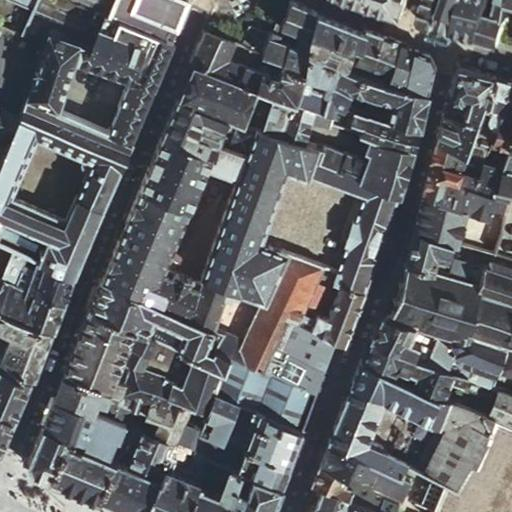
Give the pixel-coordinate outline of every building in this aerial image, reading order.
[(107,129),(131,139),(148,100),(173,39),(78,0),(37,0),(34,8),(23,34),(0,23),(0,91),(21,99),(24,94),(59,109),(78,62),(125,80),(107,129)] [(14,0),(34,8),(37,0),(14,0)] [(310,29),(317,10),(318,8),(304,3),(296,0),(290,0),(281,22),(297,28),(292,42),(277,36),(269,33),(261,52),(281,61),(303,70),(310,29)] [(367,0),(387,7),(405,14),(409,0),(367,0)] [(431,23),(437,25),(445,0),(426,0),(422,16),(421,20),(431,23)] [(455,33),(457,29),(464,0),(445,0),(437,25),(437,26),(447,30),(455,33)] [(464,0),(457,29),(469,33),(479,35),(486,8),(487,0),(464,0)] [(486,8),(479,35),(483,36),(499,40),(501,41),(511,2),(511,0),(493,0),(490,10),(486,8)] [(327,14),(317,10),(310,29),(303,70),(296,98),(302,100),(320,106),(321,102),(333,75),(339,60),(345,63),(354,40),(358,42),(363,28),(358,26),(327,14)] [(239,43),(261,52),(269,33),(246,25),(239,43)] [(364,26),(363,28),(358,42),(354,40),(345,63),(368,71),(382,32),(377,30),(364,26)] [(257,84),(275,90),(296,98),(303,70),(281,61),(276,74),(227,56),(233,41),(203,29),(198,41),(190,61),(193,63),(257,84)] [(392,36),(382,32),(368,71),(385,77),(399,38),(392,36)] [(399,38),(385,77),(401,82),(414,46),(409,44),(409,42),(407,41),(399,38)] [(281,61),(261,52),(239,43),(233,41),(227,56),(276,74),(281,61)] [(401,82),(427,91),(434,62),(429,51),(425,50),(414,46),(401,82)] [(368,71),(345,63),(339,60),(333,75),(351,85),(376,94),(380,82),(395,88),(391,99),(390,104),(387,103),(385,111),(369,105),(367,110),(419,125),(425,103),(427,91),(401,82),(385,77),(368,71)] [(243,118),(248,106),(257,84),(193,63),(190,72),(185,83),(179,96),(227,113),(243,118)] [(467,109),(480,113),(492,72),(478,69),(458,64),(450,91),(470,97),(467,109)] [(470,148),(468,156),(476,158),(480,146),(492,149),(495,140),(511,79),(511,77),(503,75),(492,72),(480,113),(470,148)] [(333,75),(321,102),(334,108),(338,99),(345,101),(351,85),(333,75)] [(511,145),(511,143),(511,79),(495,140),(511,145)] [(380,82),(376,94),(391,99),(395,88),(380,82)] [(267,119),(267,113),(275,90),(257,84),(248,106),(243,118),(256,123),(265,126),(267,119)] [(284,132),(288,119),(296,98),(275,90),(267,113),(267,119),(265,126),(284,132)] [(0,132),(10,137),(25,101),(21,99),(0,91),(0,132)] [(470,97),(450,91),(447,103),(467,109),(470,97)] [(0,162),(0,242),(15,249),(28,255),(39,260),(75,275),(122,161),(131,139),(107,129),(59,109),(24,94),(21,99),(25,101),(10,137),(0,162)] [(164,134),(212,152),(218,138),(227,113),(179,96),(173,111),(164,134)] [(296,98),(288,119),(284,132),(302,138),(310,116),(298,110),(302,100),(296,98)] [(320,106),(302,100),(298,110),(310,116),(329,122),(334,108),(321,102),(320,106)] [(467,109),(447,103),(445,111),(464,117),(467,109)] [(368,133),(414,147),(418,130),(419,125),(367,110),(353,105),(349,115),(362,119),(358,130),(368,133)] [(444,114),(436,138),(470,148),(480,113),(467,109),(464,117),(445,111),(444,114)] [(243,118),(227,113),(218,138),(247,149),(256,123),(243,118)] [(388,226),(400,192),(357,175),(359,169),(344,163),(342,168),(335,165),(336,163),(319,157),(323,145),(302,138),(284,132),(265,126),(256,123),(247,149),(238,174),(202,280),(190,315),(213,325),(228,290),(240,296),(244,289),(262,297),(287,248),(261,238),(287,165),(365,194),(355,220),(354,219),(346,241),(348,242),(339,267),(334,279),(340,282),(365,291),(377,259),(375,258),(374,253),(381,235),(384,227),(387,226),(388,226)] [(357,175),(400,192),(411,156),(414,147),(368,133),(364,146),(366,147),(363,155),(360,154),(325,141),(323,145),(319,157),(336,163),(335,165),(342,168),(344,163),(359,169),(357,175)] [(138,196),(103,279),(190,315),(202,280),(167,267),(208,162),(212,152),(164,134),(138,196)] [(208,162),(238,174),(247,149),(218,138),(212,152),(208,162)] [(433,155),(429,170),(461,179),(468,156),(470,148),(436,138),(433,155)] [(511,191),(511,143),(511,145),(508,155),(504,166),(495,190),(511,194),(511,191)] [(489,162),(504,166),(508,155),(492,151),(489,162)] [(427,180),(424,192),(465,204),(470,184),(495,190),(504,166),(489,162),(476,158),(468,156),(461,179),(429,170),(427,180)] [(465,204),(469,204),(488,209),(491,200),(508,205),(511,194),(495,190),(470,184),(465,204)] [(414,227),(453,238),(459,239),(469,204),(465,204),(424,192),(419,211),(414,227)] [(448,254),(453,238),(414,227),(411,241),(406,259),(481,283),(487,265),(448,254)] [(228,352),(261,367),(272,344),(284,317),(298,323),(306,305),(313,308),(321,290),(314,287),(320,272),(325,262),(287,248),(262,297),(261,298),(242,337),(224,329),(216,347),(228,352)] [(23,265),(28,255),(15,249),(10,258),(23,265)] [(10,258),(2,275),(0,278),(14,284),(6,306),(0,303),(0,361),(29,374),(33,375),(45,347),(53,328),(23,316),(33,292),(40,272),(35,270),(23,265),(10,258)] [(489,266),(487,265),(481,283),(406,259),(405,262),(407,262),(402,278),(399,278),(394,289),(383,313),(420,324),(420,326),(455,337),(453,340),(460,347),(457,353),(463,355),(461,359),(464,364),(498,377),(501,371),(511,375),(511,267),(491,261),(489,266)] [(40,272),(70,286),(75,275),(39,260),(35,270),(40,272)] [(334,279),(339,267),(325,262),(320,272),(334,279)] [(69,289),(70,286),(40,272),(33,292),(62,305),(69,289)] [(0,303),(6,306),(14,284),(0,278),(2,275),(0,274),(0,303)] [(223,365),(228,352),(216,347),(224,329),(213,325),(190,315),(103,279),(101,278),(97,288),(88,308),(146,334),(155,316),(184,329),(176,347),(191,353),(223,365)] [(310,328),(335,339),(345,342),(357,311),(365,291),(340,282),(327,315),(318,311),(310,328)] [(23,316),(53,328),(59,313),(62,305),(33,292),(23,316)] [(310,328),(318,311),(313,308),(306,305),(298,323),(310,328)] [(146,334),(88,308),(84,319),(77,336),(125,357),(130,344),(136,346),(140,348),(146,334)] [(371,336),(375,338),(417,354),(422,341),(436,346),(431,359),(496,383),(498,377),(464,364),(461,359),(463,355),(457,353),(460,347),(453,340),(455,337),(420,326),(420,324),(383,313),(378,323),(371,336)] [(332,347),(335,339),(310,328),(298,323),(284,317),(272,344),(291,354),(325,369),(332,347)] [(156,338),(146,334),(140,348),(134,362),(143,366),(156,338)] [(64,369),(120,391),(127,378),(117,374),(125,357),(77,336),(72,348),(64,369)] [(191,353),(176,347),(156,338),(143,366),(172,377),(180,381),(191,353)] [(499,415),(511,420),(511,388),(496,383),(431,359),(417,354),(375,338),(372,343),(366,360),(395,374),(399,365),(418,374),(414,382),(437,392),(445,394),(451,377),(497,396),(492,412),(499,415)] [(422,341),(417,354),(431,359),(436,346),(422,341)] [(284,377),(316,389),(322,376),(325,369),(291,354),(272,344),(261,367),(284,377)] [(134,362),(140,348),(136,346),(130,359),(133,365),(134,362)] [(257,408),(303,425),(311,404),(316,389),(284,377),(261,367),(228,352),(223,365),(213,392),(236,401),(257,408)] [(192,400),(201,404),(206,406),(213,392),(223,365),(191,353),(180,381),(172,377),(166,391),(192,400)] [(472,459),(499,415),(492,412),(453,396),(445,394),(437,392),(414,382),(395,374),(366,360),(362,359),(356,374),(334,428),(330,438),(386,464),(401,472),(407,459),(381,448),(383,442),(367,434),(384,395),(441,417),(418,464),(458,482),(472,459)] [(0,443),(14,411),(15,407),(29,374),(0,361),(0,443)] [(118,397),(146,409),(153,394),(163,399),(166,391),(172,377),(143,366),(134,362),(133,365),(127,378),(120,391),(118,397)] [(57,386),(54,392),(92,406),(93,404),(116,407),(127,412),(142,418),(146,409),(118,397),(120,391),(64,369),(62,373),(57,386)] [(511,388),(511,375),(501,371),(498,377),(496,383),(511,388)] [(153,429),(167,435),(175,438),(183,421),(187,411),(192,400),(166,391),(163,399),(153,394),(146,409),(158,414),(153,429)] [(92,406),(54,392),(50,404),(43,421),(66,430),(64,436),(79,442),(80,439),(113,453),(122,431),(127,420),(124,419),(113,414),(92,406)] [(216,419),(210,432),(221,437),(233,410),(236,401),(213,392),(206,406),(204,414),(216,419)] [(192,400),(187,411),(197,415),(201,404),(192,400)] [(255,414),(257,408),(236,401),(233,410),(243,414),(250,411),(255,414)] [(242,445),(289,463),(295,446),(303,425),(257,408),(255,414),(242,445)] [(495,487),(511,494),(511,420),(499,415),(472,459),(501,472),(495,487)] [(112,456),(98,493),(118,502),(143,511),(167,451),(162,449),(167,435),(153,429),(141,424),(127,420),(122,431),(129,434),(137,437),(134,445),(126,441),(120,456),(113,453),(112,456)] [(66,430),(43,421),(36,437),(29,455),(32,465),(38,468),(49,472),(64,436),(66,430)] [(208,452),(227,460),(240,466),(281,482),(284,475),(289,463),(242,445),(221,437),(210,432),(183,421),(175,438),(208,452)] [(129,434),(126,441),(134,445),(137,437),(129,434)] [(167,451),(143,511),(142,511),(183,511),(198,478),(199,474),(193,472),(194,471),(195,470),(195,469),(194,468),(192,467),(191,467),(193,460),(203,464),(208,452),(175,438),(167,435),(162,449),(167,451)] [(64,436),(49,472),(76,483),(98,493),(112,456),(113,453),(80,439),(79,442),(64,436)] [(386,464),(330,438),(326,446),(320,462),(348,473),(352,464),(379,475),(375,484),(404,496),(412,479),(401,472),(386,464)] [(199,474),(198,478),(215,486),(227,460),(208,452),(203,464),(199,474)] [(511,511),(511,494),(495,487),(501,472),(472,459),(458,482),(441,511),(511,511)] [(198,478),(183,511),(222,511),(240,466),(227,460),(215,486),(198,478)] [(312,482),(324,485),(385,511),(396,511),(404,496),(375,484),(348,473),(320,462),(316,471),(312,482)] [(269,511),(281,482),(240,466),(222,511),(269,511)] [(329,511),(385,511),(324,485),(320,493),(315,506),(329,511)]
